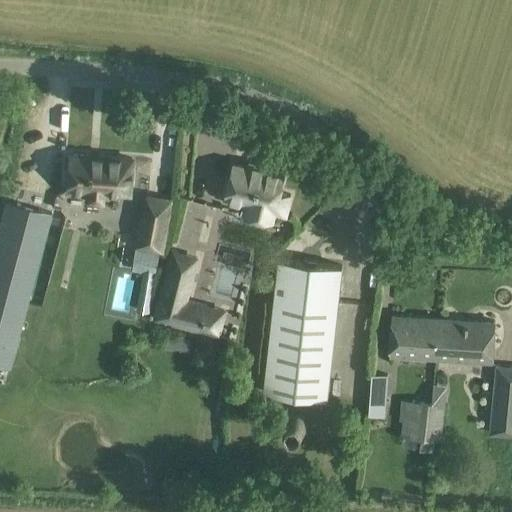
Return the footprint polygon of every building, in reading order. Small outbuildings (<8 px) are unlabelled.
[(129,194),(130,178),(131,158),(67,154),(65,190),(86,191),(86,202),(102,203),(103,192),(129,194)] [(279,192),(284,172),(261,166),(260,170),(234,163),(224,199),(226,199),(227,195),(251,201),(248,213),(244,212),(244,214),(272,221),(274,212),(285,215),(290,195),(279,192)] [(5,200),(0,217),(0,363),(10,367),(51,212),(5,200)] [(136,247),(162,251),(172,200),(170,200),(166,225),(141,220),(136,247)] [(240,266),(242,256),(224,252),(222,262),(240,266)] [(279,258),(264,392),(327,399),(342,265),(279,258)] [(195,272),(166,265),(153,321),(220,337),(223,325),(206,321),(210,303),(189,298),(195,272)] [(390,355),(436,358),(439,318),(392,315),(390,355)] [(439,318),(436,358),(493,362),(495,321),(439,318)] [(167,334),(165,345),(195,350),(197,340),(167,334)] [(491,434),(511,435),(511,368),(497,367),(491,434)] [(372,374),(369,415),(385,417),(388,376),(372,374)] [(440,439),(444,404),(412,401),(408,436),(440,439)] [(309,430),(309,423),(305,417),(300,414),(294,412),(288,413),(283,417),(280,422),(279,428),(281,434),(284,438),(290,441),(295,442),(302,440),(307,436),(309,430)]
